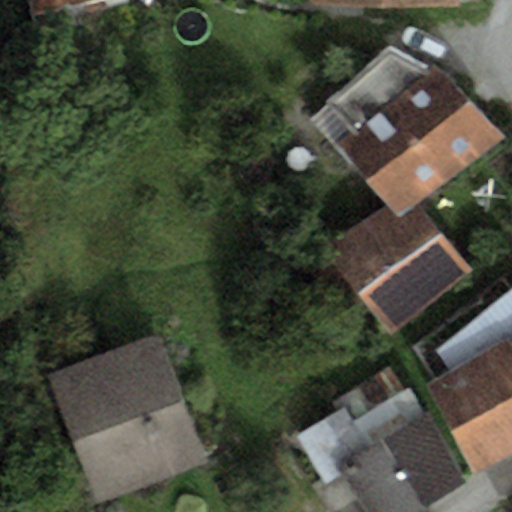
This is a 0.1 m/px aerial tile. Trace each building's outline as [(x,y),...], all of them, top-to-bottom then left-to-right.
[(27,0),(30,14),(99,0),(27,0)] [(309,0),(309,8),(461,10),(460,0),(309,0)] [(507,139),(434,67),(427,76),(390,50),(329,104),(358,134),(340,148),(389,207),(399,219),(417,205),(507,139)] [(473,272),(417,205),(399,219),(389,207),(321,252),(392,339),(473,272)] [(160,333),(48,376),(98,507),(210,465),(160,333)] [(511,457),(511,349),(506,341),(425,385),(475,478),(511,457)] [(339,464),(361,504),(347,511),(418,511),(466,486),(426,415),(339,464)]
